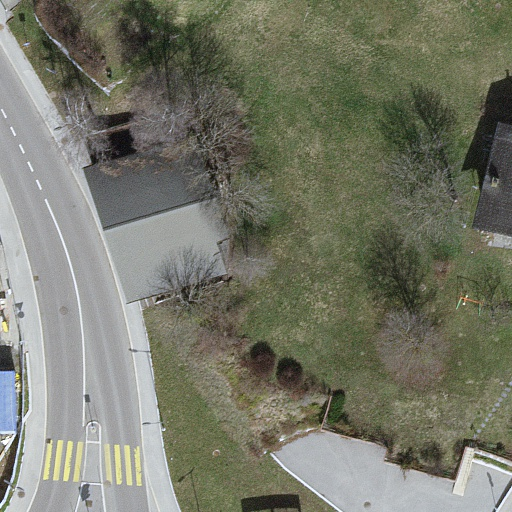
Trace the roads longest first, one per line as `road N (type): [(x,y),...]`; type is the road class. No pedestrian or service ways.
road 1 (tertiary): [(82,315),(54,208),(0,94)]
road 2 (tertiary): [(123,511),(82,315)]
road 3 (tertiary): [(82,315),(76,417),(53,511)]
